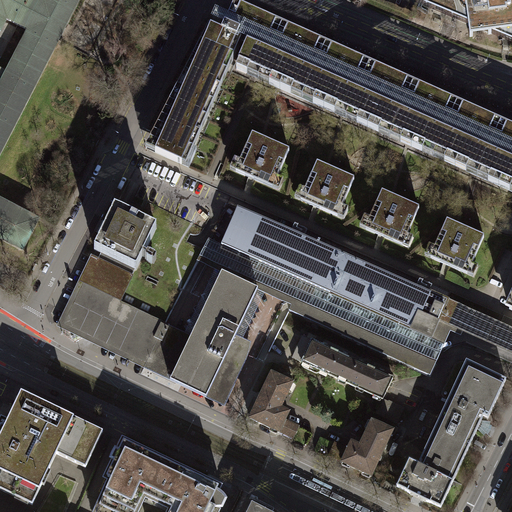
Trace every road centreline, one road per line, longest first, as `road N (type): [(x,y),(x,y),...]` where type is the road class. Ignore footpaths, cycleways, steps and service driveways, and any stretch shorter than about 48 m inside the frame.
road 1 (tertiary): [(395,511),(20,329)]
road 2 (unclassified): [(20,329),(194,0)]
road 3 (unknown): [(143,380),(193,285),(221,261),(250,268),(275,282),(274,309),(212,414)]
road 4 (tertiary): [(0,354),(232,466),(308,511)]
road 5 (residential): [(303,0),(511,86)]
